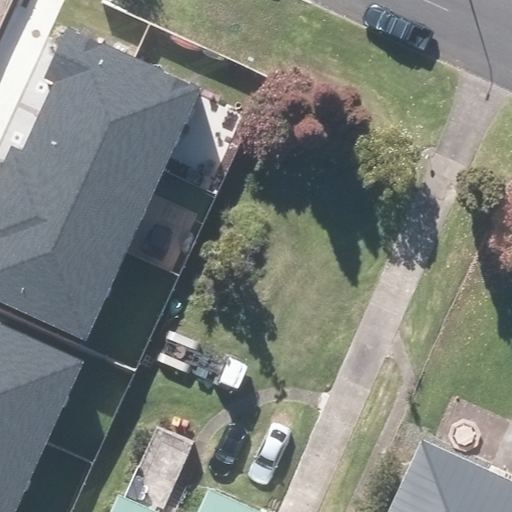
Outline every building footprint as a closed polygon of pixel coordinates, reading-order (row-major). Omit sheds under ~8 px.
[(0,297),(87,338),(200,98),(63,34),(43,76),(55,82),(20,157),(11,153),(0,176),(0,297)] [(82,365),(0,326),(0,420),(45,442),(82,365)] [(0,511),(10,511),(45,442),(0,420),(0,511)] [(511,511),(511,439),(507,449),(511,450),(511,493),(413,446),(381,511),(511,511)] [(235,511),(197,495),(189,511),(126,511),(107,504),(103,511),(235,511)]
